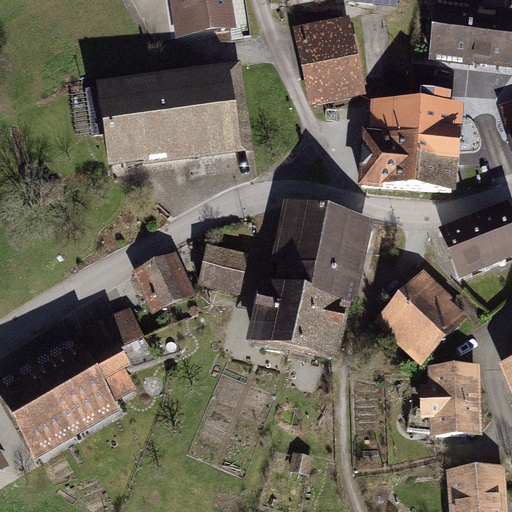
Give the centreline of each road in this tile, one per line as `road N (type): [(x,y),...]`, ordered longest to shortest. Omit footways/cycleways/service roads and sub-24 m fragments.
road 1 (residential): [(0,342),(197,224),(268,196),(299,190),(420,215),(511,193)]
road 2 (track): [(259,0),(315,134),(299,190)]
